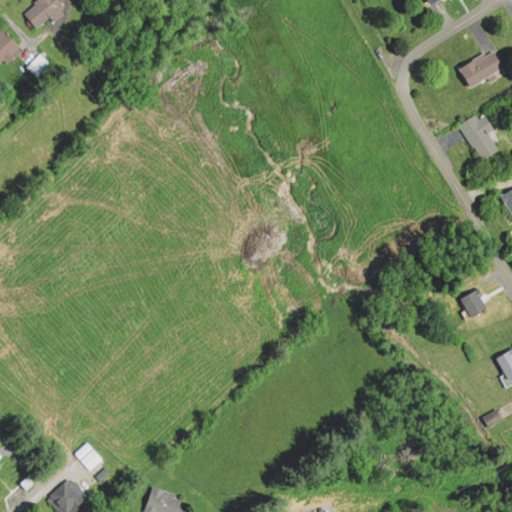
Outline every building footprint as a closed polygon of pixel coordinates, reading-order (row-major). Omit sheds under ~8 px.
[(59,0),(40,0),(26,10),(37,24),(50,15),(55,21),(68,11),(59,0)] [(5,25),(0,29),(0,63),(22,45),(5,25)] [(506,66),(474,86),(463,68),(495,49),(506,66)] [(461,121),(484,159),(500,149),(477,111),(461,121)] [(511,189),(500,196),(511,215),(511,189)] [(477,288),(488,308),(473,316),(462,297),(477,288)] [(511,348),(498,355),(509,377),(511,375),(511,348)] [(76,454),(91,471),(103,460),(88,443),(76,454)] [(89,495),(71,511),(59,511),(47,498),(71,476),(89,495)] [(188,511),(157,511),(147,509),(154,484),(177,490),(175,495),(184,497),(183,502),(190,504),(188,511)]
